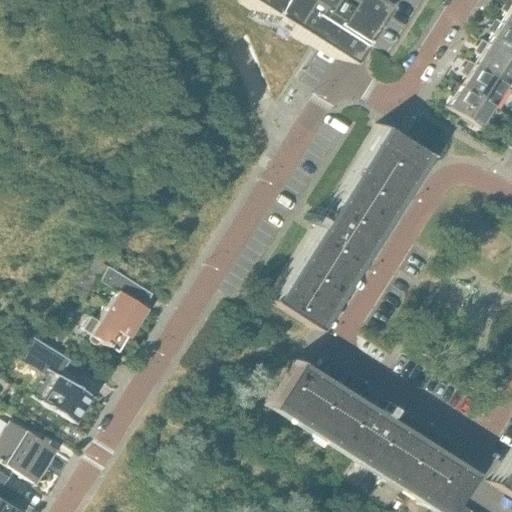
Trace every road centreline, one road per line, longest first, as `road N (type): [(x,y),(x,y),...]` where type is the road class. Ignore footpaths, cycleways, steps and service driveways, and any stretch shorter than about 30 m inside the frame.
road 1 (residential): [(64,511),(345,65)]
road 2 (residential): [(511,198),(453,169),(336,350),(483,447)]
road 3 (residential): [(345,65),(392,95),(454,0)]
